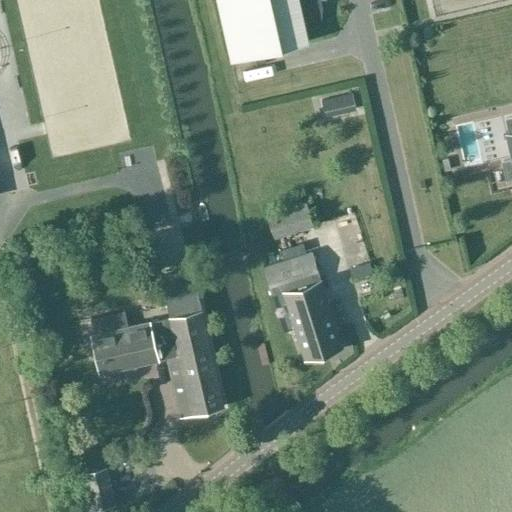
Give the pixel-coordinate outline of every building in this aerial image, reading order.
[(217,0),(231,59),(307,42),(306,37),(321,33),(322,9),(319,0),(217,0)] [(511,159),(503,161),(506,179),(511,177),(511,130),(506,132),(511,159)] [(267,214),(274,237),(314,225),(307,202),(267,214)] [(312,250),(263,266),(272,294),(284,290),(305,359),(343,347),(312,250)] [(150,321),(90,335),(99,372),(177,354),(191,414),(224,406),(202,309),(192,269),(159,276),(168,318),(151,322),(150,321)] [(78,473),(87,511),(115,505),(106,466),(78,473)]
